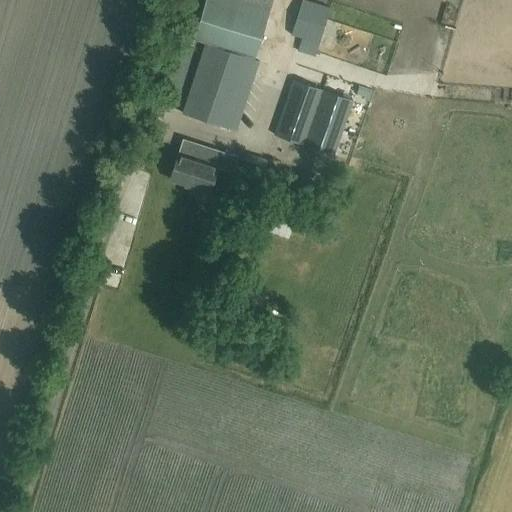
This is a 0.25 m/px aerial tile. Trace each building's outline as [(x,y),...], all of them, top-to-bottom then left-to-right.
[(241,0),(205,0),(196,29),(193,37),(206,41),(183,113),(236,130),(259,61),(253,59),(270,9),(241,0)] [(302,0),(291,34),(302,38),(297,50),(315,56),(322,35),(330,7),(306,0),(302,0)] [(334,154),(353,100),(293,79),(274,134),(334,154)] [(359,86),(356,95),(370,99),(373,90),(359,86)] [(238,156),(183,138),(178,154),(217,167),(233,172),(238,156)] [(243,171),(259,175),(264,158),(248,153),(243,171)] [(178,154),(170,178),(194,186),(193,188),(209,193),(217,167),(178,154)]
